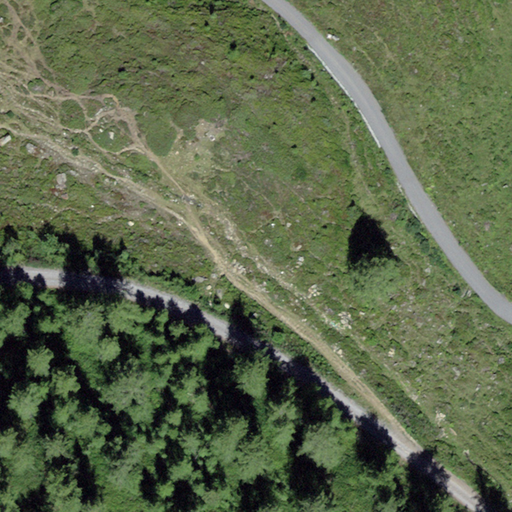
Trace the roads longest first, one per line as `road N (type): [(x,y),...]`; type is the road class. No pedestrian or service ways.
road 1 (residential): [(474,511),(347,407),(225,330),(124,286),(36,275),(0,279)]
road 2 (unclassified): [(511,316),(463,270),(362,95),(272,0)]
